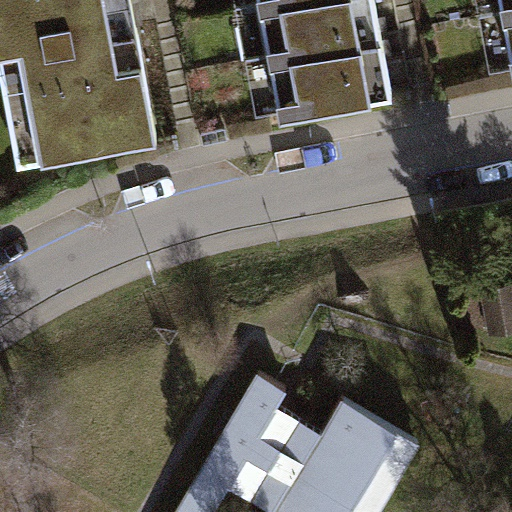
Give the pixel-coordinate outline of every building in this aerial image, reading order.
[(123,0),(0,0),(0,106),(0,107),(23,103),(33,154),(148,132),(123,0)] [(373,33),(367,0),(256,0),(252,1),(262,54),(373,33)] [(511,6),(511,0),(493,0),(495,10),(511,6)] [(511,63),(511,6),(495,10),(505,65),(511,63)] [(384,88),(373,33),(262,54),(272,109),(384,88)] [(511,320),(511,259),(478,262),(483,322),(511,320)] [(214,511),(230,484),(228,483),(276,399),(279,401),(288,385),(261,369),(177,511),(214,511)] [(279,401),(276,399),(228,483),(230,484),(274,510),(272,511),(375,511),(420,437),(343,393),(323,426),(279,401)]
